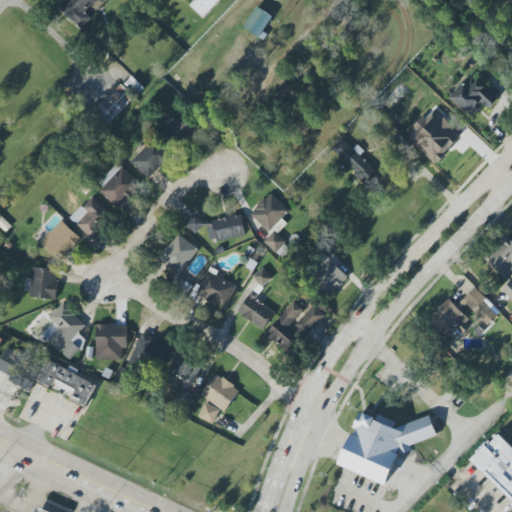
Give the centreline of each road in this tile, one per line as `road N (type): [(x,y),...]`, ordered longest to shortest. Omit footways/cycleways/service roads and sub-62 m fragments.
road 1 (secondary): [(511,151),(371,298),(335,349),(261,511)]
road 2 (secondary): [(281,511),(322,414),(355,360),(511,184)]
road 3 (residential): [(322,414),(223,340),(126,282),(139,240),(166,206),(227,171)]
road 4 (primary): [(0,441),(152,511)]
